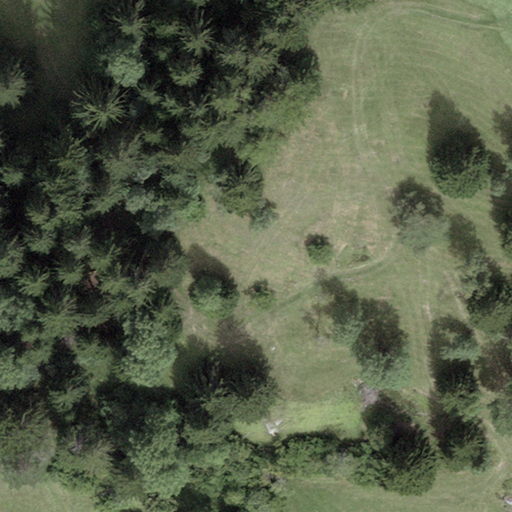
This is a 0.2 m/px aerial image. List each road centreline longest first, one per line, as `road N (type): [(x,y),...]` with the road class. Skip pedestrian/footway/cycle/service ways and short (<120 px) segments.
road 1 (track): [(29,0),(99,102),(131,131),(127,215),(145,257),(179,281),(213,333),(262,348),(372,312),(408,289),(421,250),(366,70),(385,27),(412,7),(511,27)]
road 2 (track): [(68,511),(58,478),(0,415)]
